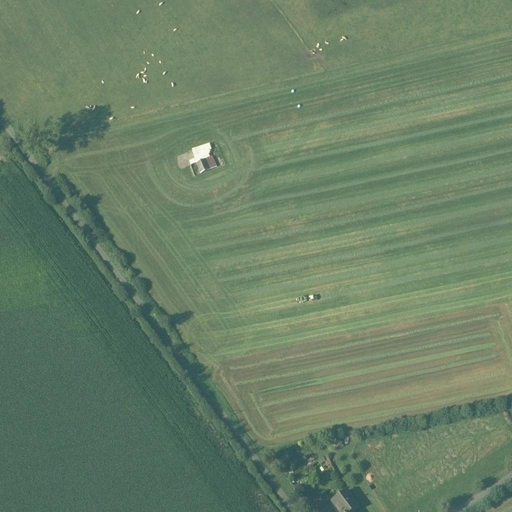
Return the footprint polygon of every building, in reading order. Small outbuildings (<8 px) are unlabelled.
[(192,148),(194,160),(190,161),(190,163),(212,158),(209,145),(192,148)] [(213,156),(205,159),(209,170),(217,168),(213,156)] [(192,165),(197,176),(209,171),(205,160),(192,165)] [(328,456),(318,460),(320,467),(331,463),(328,456)] [(346,491),(332,501),(340,511),(349,511),(352,510),(358,506),(346,491)]
